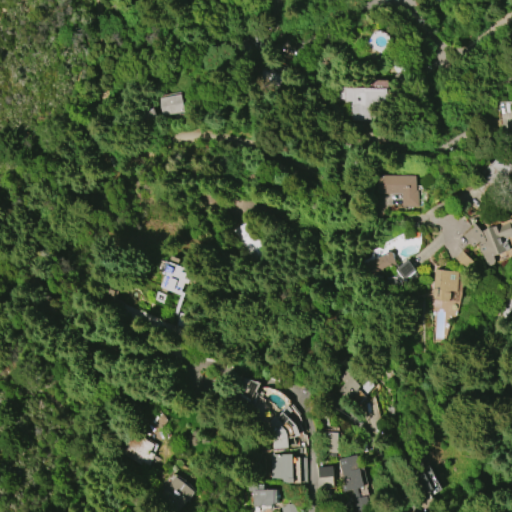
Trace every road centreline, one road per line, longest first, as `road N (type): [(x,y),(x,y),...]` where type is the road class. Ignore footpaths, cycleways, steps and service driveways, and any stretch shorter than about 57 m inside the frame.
road 1 (residential): [(441,65),(443,72),(511,49),(488,88),(406,153),(371,146),(361,135),(321,178)]
road 2 (residential): [(407,511),(372,449),(326,404),(306,399),(306,511)]
road 3 (residential): [(289,38),(380,0),(441,65)]
road 4 (residential): [(112,154),(207,127),(285,161)]
road 5 (residential): [(321,178),(319,208),(334,220),(433,220),(451,234)]
